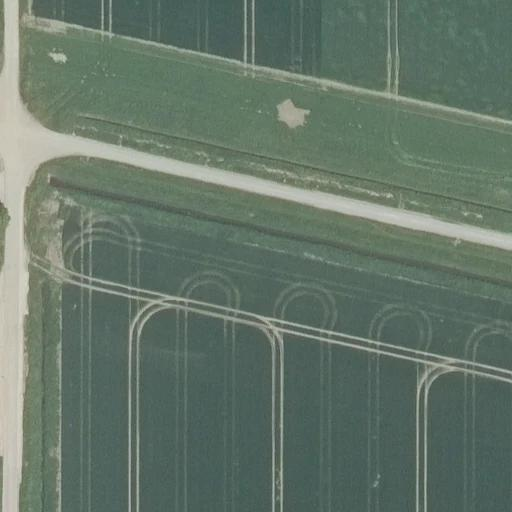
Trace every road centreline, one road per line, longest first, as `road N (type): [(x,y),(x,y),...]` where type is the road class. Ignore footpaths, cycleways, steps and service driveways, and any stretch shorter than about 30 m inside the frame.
road 1 (unclassified): [(511,245),(14,129)]
road 2 (unclassified): [(13,511),(14,129)]
road 3 (unclassified): [(14,129),(12,0)]
